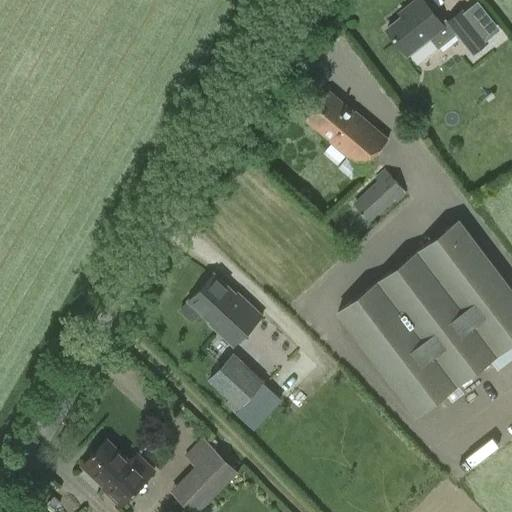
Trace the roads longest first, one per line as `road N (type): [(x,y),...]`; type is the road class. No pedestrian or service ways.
road 1 (unclassified): [(0,499),(302,0)]
road 2 (track): [(107,316),(297,511)]
road 3 (unknown): [(287,24),(429,167)]
road 4 (unknown): [(167,214),(260,301)]
